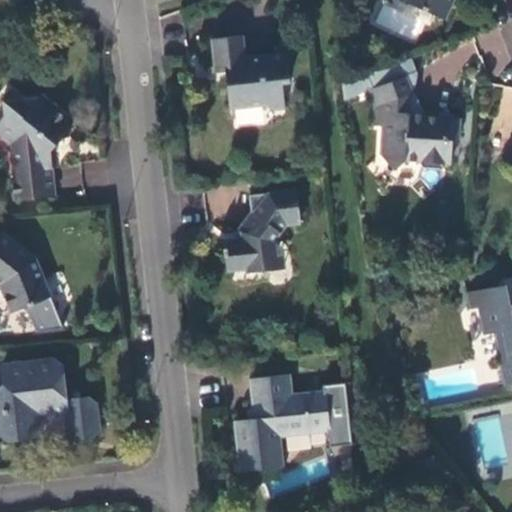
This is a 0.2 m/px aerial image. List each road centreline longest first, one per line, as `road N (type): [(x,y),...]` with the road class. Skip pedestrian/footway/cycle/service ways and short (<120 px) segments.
road 1 (residential): [(178,481),(134,2)]
road 2 (residential): [(178,481),(0,498)]
